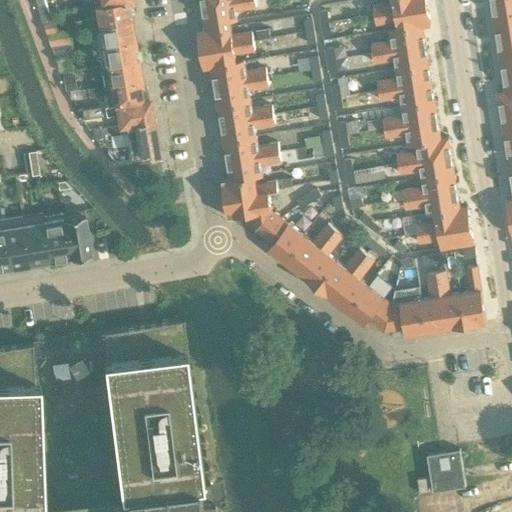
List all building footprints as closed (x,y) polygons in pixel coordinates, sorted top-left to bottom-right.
[(49,10),(45,0),(34,0),(39,12),(49,10)] [(88,18),(77,20),(78,28),(94,26),(130,20),(129,14),(133,11),(131,0),(128,0),(95,5),(94,6),(96,17),(88,18)] [(255,0),(238,0),(202,6),(205,25),(206,27),(206,29),(208,29),(229,26),(229,25),(231,25),(230,23),(230,21),(230,20),(238,19),(236,10),(257,6),(255,0)] [(393,0),(394,2),(373,5),(375,14),(428,6),(427,0),(393,0)] [(511,1),(492,4),(495,22),(511,19),(511,1)] [(428,6),(375,14),(377,24),(397,20),(398,28),(398,29),(423,24),(423,25),(431,24),(428,6)] [(52,20),(49,10),(39,12),(42,21),(52,20)] [(321,23),(329,22),(327,10),(319,11),(321,23)] [(305,19),(307,31),(315,30),(313,18),(305,19)] [(511,19),(495,22),(497,40),(511,37),(511,19)] [(56,30),(55,20),(52,20),(42,21),(45,32),(56,30)] [(130,20),(94,26),(98,46),(133,40),(130,20)] [(329,22),(321,23),(323,35),(331,34),(329,22)] [(392,40),(372,44),(373,53),(426,45),(423,25),(423,24),(398,29),(398,28),(390,29),(392,40)] [(206,29),(198,31),(201,49),(254,40),(253,31),(232,34),(231,25),(229,25),(229,26),(208,29),(206,29)] [(71,41),(69,29),(56,30),(45,32),(51,45),(71,41)] [(315,30),(307,31),(308,43),(316,42),(315,30)] [(511,37),(497,40),(500,57),(511,55),(511,37)] [(133,40),(98,46),(101,65),(138,59),(141,58),(139,48),(135,47),(133,40)] [(254,40),(201,49),(204,68),(212,66),(237,62),(236,60),(235,53),(256,50),(254,40)] [(426,45),(373,53),(375,62),(395,59),(397,68),(429,63),(426,45)] [(335,59),(333,47),(325,49),(327,60),(335,59)] [(67,55),(55,56),(61,71),(69,69),(67,55)] [(511,55),(500,57),(503,75),(511,73),(511,55)] [(321,68),(319,56),(311,57),(313,69),(321,68)] [(348,69),(347,57),(335,59),(337,71),(348,69)] [(138,59),(101,65),(105,86),(140,80),(137,61),(138,59)] [(237,62),(212,66),(215,86),(268,76),(266,67),(246,71),(244,59),(236,60),(237,62)] [(335,59),(327,60),(329,72),(337,71),(335,59)] [(398,78),(378,81),(379,90),(432,82),(429,63),(397,68),(398,78)] [(321,68),(313,69),(314,81),(322,80),(321,68)] [(75,72),(63,73),(65,90),(77,88),(75,72)] [(511,73),(503,75),(506,91),(506,92),(511,91),(511,73)] [(351,95),(347,75),(338,76),(339,84),(341,96),(351,95)] [(268,76),(215,86),(218,104),(251,98),(249,89),(269,86),(268,76)] [(105,86),(87,89),(88,97),(106,94),(107,101),(108,105),(148,99),(146,88),(141,87),(140,80),(105,86)] [(432,82),(379,90),(381,99),(401,96),(403,106),(435,100),(432,82)] [(339,84),(331,86),(333,97),(341,96),(339,84)] [(506,91),(498,92),(501,111),(511,109),(511,91),(506,92),(506,91)] [(327,106),(325,94),(317,95),(319,107),(327,106)] [(335,109),(343,108),(341,96),(333,97),(335,109)] [(251,98),(218,104),(221,123),(274,114),(273,105),(252,108),(251,98)] [(108,105),(82,110),(83,119),(118,113),(120,124),(126,123),(152,119),(148,99),(108,105)] [(404,115),(384,118),(385,128),(438,119),(435,100),(403,106),(404,115)] [(321,119),(329,118),(327,106),(319,107),(321,119)] [(511,109),(501,111),(503,129),(511,127),(511,109)] [(274,114),(221,123),(224,141),(257,136),(255,126),(276,123),(274,114)] [(116,147),(106,149),(108,152),(112,157),(114,160),(131,157),(131,159),(159,154),(158,153),(154,133),(152,119),(126,123),(128,137),(129,145),(116,147)] [(438,119),(385,128),(386,137),(407,134),(409,145),(417,144),(416,143),(441,139),(441,138),(438,119)] [(337,123),(339,135),(347,134),(345,122),(337,123)] [(511,127),(503,129),(506,146),(511,145),(511,127)] [(333,143),(331,131),(323,132),(325,144),(333,143)] [(339,135),(342,147),(349,145),(347,134),(339,135)] [(257,136),(224,141),(227,160),(280,151),(279,142),(258,145),(257,136)] [(418,151),(397,154),(399,163),(452,155),(449,136),(441,138),(441,139),(416,143),(417,144),(418,151)] [(333,143),(325,144),(327,156),(335,154),(333,143)] [(36,151),(28,152),(30,164),(38,163),(36,151)] [(280,151),(227,160),(230,179),(255,175),(254,175),(263,173),(261,164),(282,160),(280,151)] [(452,155),(399,163),(400,173),(421,169),(422,178),(455,173),(452,155)] [(345,172),(353,170),(351,159),(343,160),(345,172)] [(38,163),(30,164),(31,170),(32,176),(36,175),(40,174),(39,172),(38,163)] [(339,181),(337,169),(329,170),(331,179),(331,182),(339,181)] [(353,170),(345,172),(347,184),(355,182),(353,170)] [(423,186),(403,189),(404,199),(457,190),(455,173),(422,178),(423,186)] [(230,179),(222,180),(225,198),(269,192),(278,191),(277,180),(256,184),(255,175),(230,179)] [(65,181),(57,182),(59,190),(71,188),(65,181)] [(318,188),(307,194),(312,201),(322,195),(319,190),(318,188)] [(457,190),(404,199),(406,208),(426,205),(428,214),(436,213),(436,212),(460,208),(460,207),(457,190)] [(269,192),(225,198),(228,217),(254,213),(256,229),(267,237),(283,217),(272,209),(269,192)] [(301,207),(312,201),(307,194),(297,200),(301,207)] [(344,207),(342,196),(334,197),(336,209),(344,207)] [(351,207),(363,205),(362,197),(350,199),(351,207)] [(437,220),(417,223),(418,233),(471,224),(468,205),(460,207),(460,208),(436,212),(436,213),(437,220)] [(84,209),(63,213),(70,258),(91,254),(84,209)] [(42,211),(21,215),(30,264),(50,261),(42,211)] [(43,211),(42,211),(50,261),(70,258),(63,213),(44,216),(43,211)] [(373,219),(364,212),(359,218),(368,226),(373,219)] [(21,215),(1,218),(9,268),(30,264),(21,215)] [(350,229),(355,223),(346,216),(341,222),(350,229)] [(283,217),(267,237),(273,242),(268,248),(285,262),(306,236),(283,217)] [(1,218),(0,218),(0,269),(9,268),(1,218)] [(368,226),(378,233),(383,227),(373,219),(368,226)] [(306,236),(285,262),(301,274),(336,228),(329,223),(314,242),(306,236)] [(471,224),(418,233),(419,242),(440,239),(441,248),(474,243),(471,224)] [(336,228),(301,274),(317,286),(337,260),(328,253),(343,234),(336,228)] [(377,241),(368,233),(362,239),(372,247),(377,241)] [(408,247),(398,239),(394,245),(403,253),(408,247)] [(381,255),(386,249),(377,241),(372,247),(381,255)] [(337,260),(317,286),(333,299),(368,253),(360,247),(345,266),(337,260)] [(476,256),(475,248),(463,250),(465,258),(476,256)] [(434,254),(435,262),(447,260),(446,252),(434,254)] [(368,253),(333,299),(349,311),(369,285),(360,278),(375,259),(368,253)] [(435,262),(434,254),(422,256),(424,264),(435,262)] [(413,258),(401,260),(402,267),(414,266),(413,258)] [(472,291),(461,292),(466,325),(487,321),(478,265),(468,266),(472,291)] [(446,270),(437,271),(447,328),(466,325),(461,292),(450,294),(446,270)] [(432,297),(422,298),(427,331),(447,328),(437,271),(428,273),(432,297)] [(369,285),(349,311),(365,324),(369,318),(385,330),(392,303),(369,285)] [(392,303),(385,330),(405,327),(406,334),(427,331),(422,298),(392,303)] [(38,502),(43,501),(39,381),(34,381),(33,342),(0,347),(0,511),(215,511),(214,504),(196,505),(196,484),(210,482),(184,317),(104,330),(108,359),(102,359),(120,494),(125,493),(125,495),(38,506),(38,502)] [(428,455),(434,491),(467,486),(461,449),(440,452),(440,453),(428,455)] [(418,479),(421,494),(430,492),(428,477),(418,479)]
